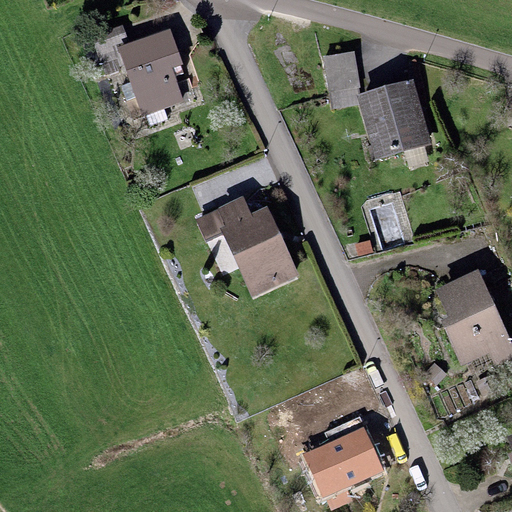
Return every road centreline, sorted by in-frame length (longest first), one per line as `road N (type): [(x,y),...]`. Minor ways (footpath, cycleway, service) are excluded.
road 1 (residential): [(440,511),(213,0)]
road 2 (residential): [(239,0),(511,72)]
